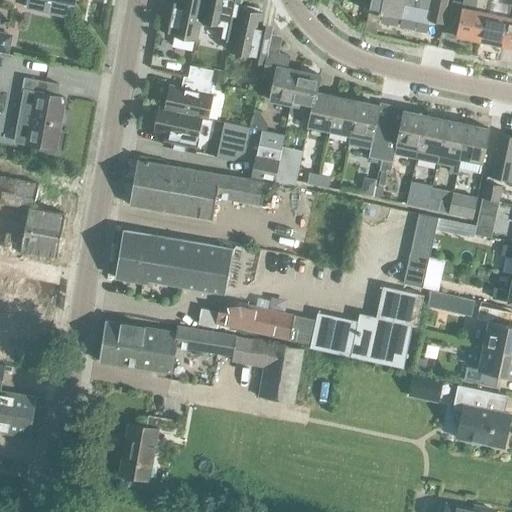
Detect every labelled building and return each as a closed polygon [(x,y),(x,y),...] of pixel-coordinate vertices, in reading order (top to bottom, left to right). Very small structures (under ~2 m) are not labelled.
[(52,0),(58,0),(74,3),(74,0),(37,0),(37,7),(39,10),(47,12),(50,10),(52,0)] [(197,40),(201,21),(200,20),(204,0),(179,0),(178,8),(166,6),(161,29),(173,32),(172,35),(197,40)] [(224,22),(235,25),(236,25),(239,8),(241,1),(234,0),(204,0),(200,20),(201,21),(224,25),(224,22)] [(367,0),(365,10),(429,24),(430,21),(443,24),(448,0),(367,0)] [(457,35),(479,40),(487,0),(463,0),(463,3),(453,2),(448,24),(458,26),(457,35)] [(487,0),(479,40),(503,45),(508,18),(495,15),(498,0),(487,0)] [(252,61),(265,63),(267,51),(271,32),(259,29),(263,13),(259,12),(260,8),(244,5),(243,9),(239,8),(236,25),(235,25),(230,51),(253,56),(252,61)] [(381,14),(369,12),(365,29),(376,35),(381,14)] [(503,45),(511,47),(511,18),(508,18),(503,45)] [(269,100),(291,105),(299,70),(287,68),(290,56),(267,51),(265,63),(262,75),(274,77),(269,100)] [(188,77),(189,77),(211,82),(214,70),(190,65),(188,77)] [(215,69),(212,82),(223,84),(226,71),(215,69)] [(289,114),(310,119),(312,109),(316,92),(317,92),(320,75),(299,70),(291,105),(289,114)] [(65,97),(63,96),(57,95),(60,83),(25,77),(23,89),(25,90),(16,141),(39,145),(40,149),(55,152),(60,149),(63,134),(59,131),(65,97)] [(159,107),(208,118),(213,94),(210,94),(212,82),(211,82),(189,77),(186,89),(170,85),(165,108),(159,107)] [(308,126),(330,131),(337,96),(317,92),(316,92),(312,109),(310,119),(308,126)] [(330,131),(350,135),(351,135),(358,101),(337,96),(330,131)] [(369,157),(381,159),(388,127),(376,125),(380,105),(358,101),(351,135),(350,135),(348,144),(370,148),(369,157)] [(208,118),(159,107),(154,131),(166,133),(163,145),(194,152),(202,117),(208,118)] [(395,153),(417,158),(419,150),(418,149),(425,115),(404,110),(399,130),(388,127),(381,159),(393,162),(395,153)] [(262,132),(266,132),(267,125),(260,115),(255,114),(252,129),(262,132)] [(417,158),(437,162),(447,119),(425,115),(418,149),(419,150),(417,158)] [(447,119),(437,162),(449,165),(447,172),(457,174),(459,167),(468,124),(447,119)] [(250,128),(224,123),(217,158),(233,161),(245,152),(250,128)] [(490,129),(468,124),(459,167),(480,172),(490,129)] [(251,177),(275,182),(277,172),(285,137),(266,132),(262,132),(256,156),(251,177)] [(511,137),(501,135),(496,157),(511,160),(511,137)] [(511,160),(496,157),(492,178),(510,182),(511,171),(511,160)] [(261,205),(265,183),(137,160),(129,205),(213,220),(216,197),(261,205)] [(382,171),(386,172),(387,170),(391,171),(393,162),(382,160),(380,171),(382,171)] [(277,172),(275,182),(285,184),(287,174),(277,172)] [(308,184),(319,187),(321,176),(310,173),(308,184)] [(0,175),(0,245),(58,256),(62,235),(66,214),(35,207),(40,183),(2,176),(0,175)] [(321,176),(319,187),(330,189),(332,178),(321,176)] [(485,184),(482,198),(498,202),(501,187),(485,184)] [(384,188),(376,186),(374,197),(382,199),(384,188)] [(451,202),(449,213),(473,218),(477,198),(453,193),(451,202)] [(407,205),(418,208),(421,197),(410,194),(407,205)] [(482,198),(480,212),(496,215),(498,202),(482,198)] [(439,211),(449,213),(451,202),(441,200),(439,211)] [(419,214),(411,252),(429,256),(438,218),(419,214)] [(129,226),(128,231),(125,231),(116,278),(149,284),(149,280),(226,293),(234,249),(153,235),(154,230),(129,226)] [(511,256),(511,246),(505,245),(502,255),(511,256)] [(429,256),(411,252),(404,283),(423,287),(429,256)] [(0,360),(1,360),(5,337),(3,336),(5,321),(47,329),(54,285),(0,275),(0,360)] [(198,324),(216,328),(217,323),(290,339),(290,338),(311,343),(310,347),(352,356),(352,357),(405,369),(414,326),(417,327),(424,295),(383,286),(375,318),(361,315),(360,321),(318,312),(316,319),(239,302),(231,306),(219,307),(218,311),(201,308),(198,324)] [(511,290),(511,291),(495,287),(493,298),(511,301),(511,290)] [(459,312),(471,315),(474,300),(463,298),(459,312)] [(489,321),(484,345),(511,350),(511,325),(509,325),(511,312),(511,311),(480,305),(477,318),(489,321)] [(106,321),(100,361),(171,372),(175,346),(232,355),(235,336),(177,326),(176,332),(106,321)] [(232,355),(232,360),(264,366),(259,396),(294,402),(303,347),(236,336),(235,336),(232,355)] [(511,350),(484,345),(479,369),(467,367),(464,380),(497,387),(499,374),(511,376),(511,350)] [(424,372),(427,359),(416,357),(414,370),(424,372)] [(413,375),(408,397),(426,400),(431,378),(413,375)] [(457,437),(472,440),(504,447),(511,414),(486,408),(489,391),(458,384),(453,408),(463,410),(457,437)] [(35,397),(0,390),(0,432),(28,437),(35,397)] [(120,474),(149,479),(158,430),(176,433),(178,420),(148,415),(146,427),(129,424),(120,474)] [(491,511),(491,508),(475,505),(475,508),(447,502),(444,511),(490,511),(491,511)]
